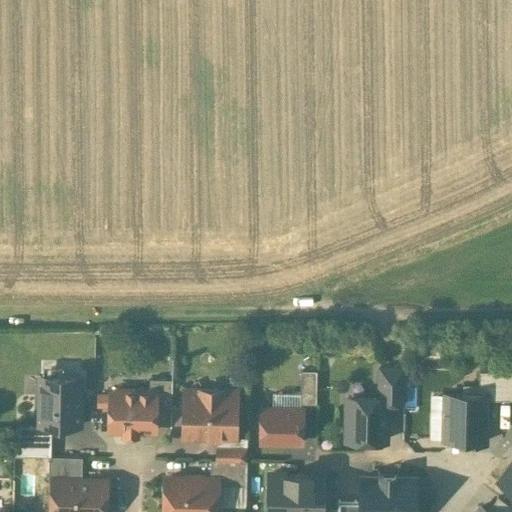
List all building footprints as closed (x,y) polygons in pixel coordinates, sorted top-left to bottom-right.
[(404,366),(379,366),(379,396),(387,397),(387,401),(403,401),(404,366)] [(317,369),(301,369),(300,402),(316,402),(317,369)] [(511,369),(479,369),(479,393),(486,393),(486,398),(511,398),(511,369)] [(81,376),(41,375),(40,423),(15,423),(15,431),(52,431),(52,423),(80,424),(81,376)] [(172,379),(150,378),(149,390),(156,390),(155,405),(172,406),(172,379)] [(221,389),(201,388),(200,388),(200,390),(186,389),(185,389),(185,390),(184,435),(183,436),(185,436),(217,436),(235,437),(235,436),(236,394),(222,394),(222,388),(221,388),(221,389)] [(149,390),(134,390),(134,394),(110,393),(110,429),(124,429),(123,433),(137,433),(138,429),(155,430),(155,405),(156,390),(149,390)] [(479,393),(445,393),(445,413),(448,413),(447,437),(464,438),(464,440),(485,440),(486,398),(486,393),(479,393)] [(379,396),(351,396),(351,411),(347,415),(346,438),(386,439),(387,401),(387,397),(379,396)] [(302,407),(262,406),(261,440),(301,441),(302,407)] [(52,431),(15,431),(15,455),(49,455),(51,455),(52,431)] [(235,437),(217,436),(217,458),(217,459),(247,460),(247,436),(235,436),(235,437)] [(82,456),(51,455),(49,455),(49,480),(53,480),(53,478),(82,479),(82,456)] [(247,460),(217,459),(217,458),(211,458),(210,477),(217,477),(217,484),(246,485),(247,460)] [(511,468),(500,485),(511,494),(511,468)] [(322,474),(269,472),(268,511),(321,511),(322,506),(322,474)] [(200,474),(187,473),(186,476),(168,476),(168,481),(166,481),(162,485),(162,492),(166,496),(168,496),(167,511),(216,511),(217,484),(217,477),(210,477),(200,476),(200,474)] [(396,475),(381,474),(381,476),(362,476),(361,499),(360,511),(414,511),(416,477),(396,477),(396,475)] [(82,479),(53,478),(53,480),(51,511),(105,511),(106,479),(82,479)] [(511,511),(511,507),(498,497),(487,511),(488,511),(511,511)] [(360,511),(361,499),(338,499),(338,506),(337,511),(360,511)]
